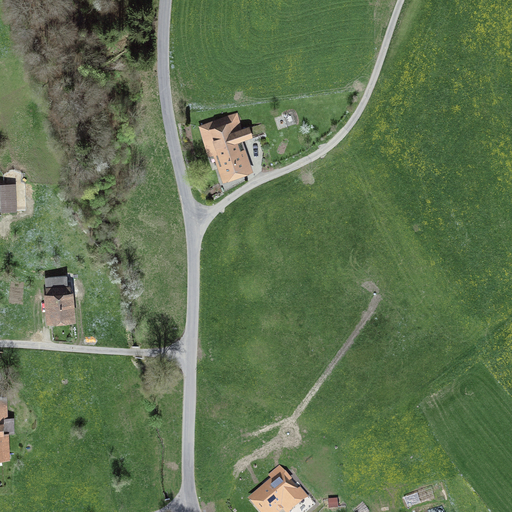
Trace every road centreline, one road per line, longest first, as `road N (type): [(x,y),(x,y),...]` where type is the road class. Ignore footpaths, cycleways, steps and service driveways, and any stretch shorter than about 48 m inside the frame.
road 1 (unclassified): [(191,219),(340,135),(374,77),(400,0)]
road 2 (tertiary): [(165,0),(164,87),(191,219)]
road 3 (residential): [(189,354),(0,344)]
road 4 (tertiary): [(189,354),(192,504)]
road 5 (tertiary): [(191,219),(189,354)]
